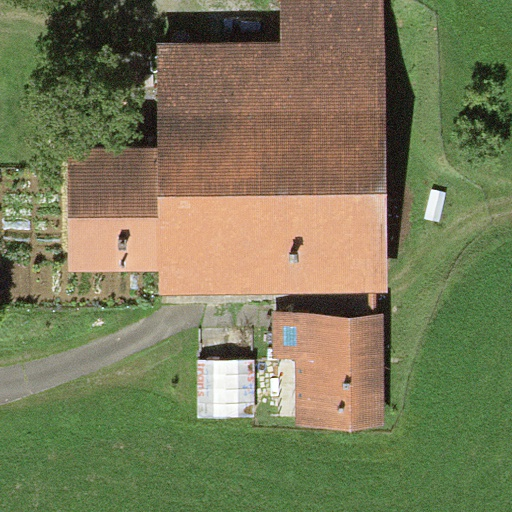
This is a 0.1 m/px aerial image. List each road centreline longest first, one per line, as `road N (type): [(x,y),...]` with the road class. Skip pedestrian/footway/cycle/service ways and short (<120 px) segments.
road 1 (track): [(511,211),(467,221),(397,288),(191,304)]
road 2 (track): [(0,386),(101,358),(191,304)]
